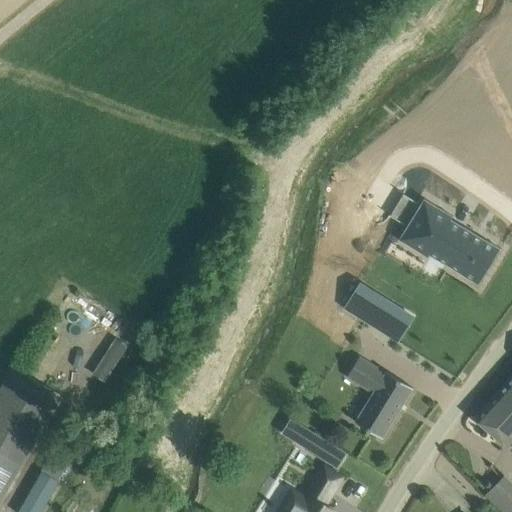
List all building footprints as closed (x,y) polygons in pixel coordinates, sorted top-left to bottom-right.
[(407,226),(406,227),(435,245),(427,257),(428,257),(429,255),(430,255),(479,285),(502,248),(456,220),(452,218),(454,216),(454,215),(426,198),(424,197),(421,203),(407,226)] [(449,335),(404,308),(401,314),(365,292),(336,339),(345,345),(362,317),(434,360),(449,335)] [(414,388),(361,355),(347,378),(373,394),(356,422),(383,438),(414,388)] [(0,393),(0,501),(62,395),(15,368),(0,393)] [(511,379),(477,419),(508,446),(511,441),(511,379)] [(291,416),(282,432),(306,446),(315,430),(291,416)] [(342,477),(326,467),(306,499),(293,491),(280,511),(337,511),(325,504),(342,477)] [(42,471),(18,511),(42,511),(60,481),(42,471)] [(511,511),(511,482),(506,476),(487,494),(504,511),(511,511)]
